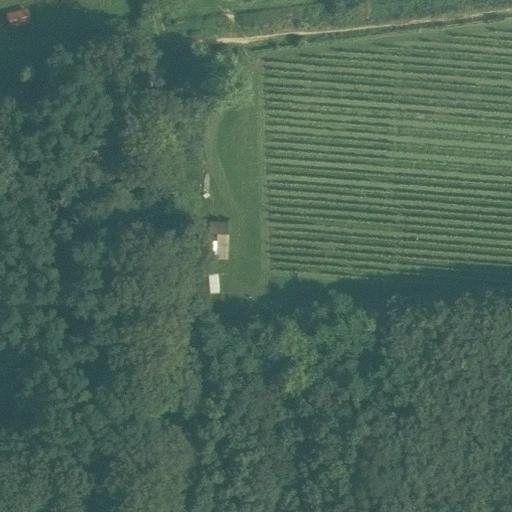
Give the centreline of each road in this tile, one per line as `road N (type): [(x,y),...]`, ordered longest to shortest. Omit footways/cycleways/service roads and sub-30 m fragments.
road 1 (track): [(0,150),(191,46),(511,7)]
road 2 (track): [(138,511),(164,61),(153,0)]
